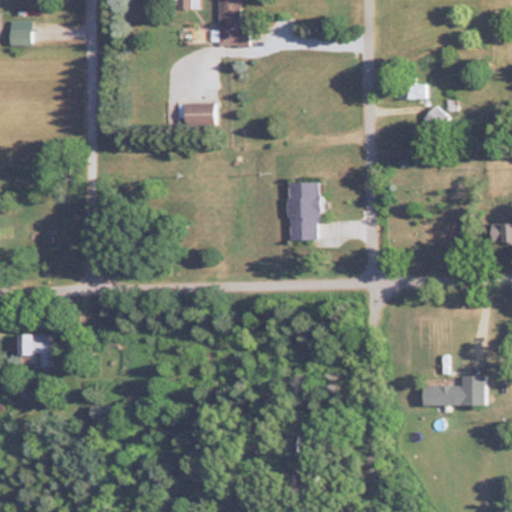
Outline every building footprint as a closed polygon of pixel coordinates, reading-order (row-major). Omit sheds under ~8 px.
[(217,0),(218,44),(248,44),(248,24),(240,24),(239,0),(217,0)] [(8,43),(29,43),(29,27),(8,27),(8,43)] [(400,97),(427,97),(427,81),(400,81),(400,97)] [(181,101),(181,124),(213,124),(213,101),(181,101)] [(318,181),(287,181),(287,238),(318,238),(318,181)] [(491,241),(511,240),(511,220),(491,221),(491,241)] [(18,353),(40,353),(40,365),(52,365),(52,332),(18,332),(18,353)] [(485,403),(485,373),(461,373),(461,381),(422,381),(423,403),(485,403)]
